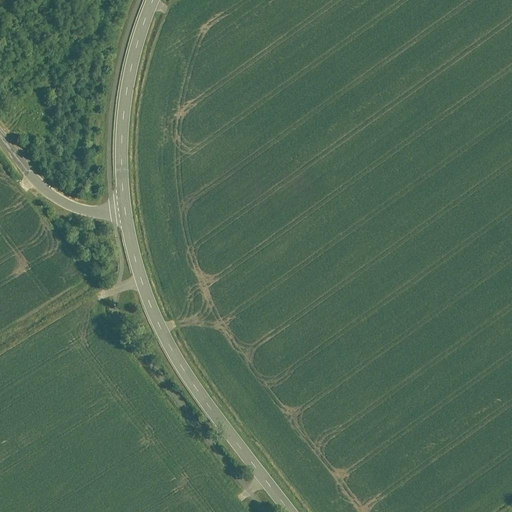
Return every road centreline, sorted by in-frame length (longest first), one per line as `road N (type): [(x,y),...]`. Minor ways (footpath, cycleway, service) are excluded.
road 1 (tertiary): [(288,511),(155,321),(125,212)]
road 2 (tertiary): [(125,212),(124,115),(154,0)]
road 3 (unclassified): [(0,134),(55,199),(92,213),(125,212)]
